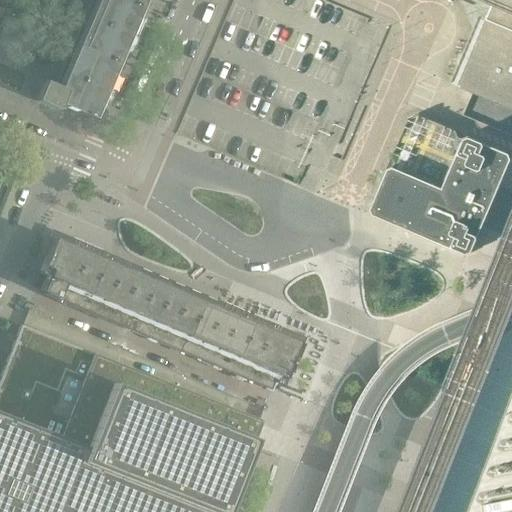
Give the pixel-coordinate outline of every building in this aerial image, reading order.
[(93,120),(144,0),(91,0),(59,77),(54,88),(43,83),(35,102),(56,111),(59,106),(76,113),(77,113),(93,120)] [(511,0),(474,0),(490,6),(455,87),(471,94),(483,99),(511,111),(511,0)] [(451,130),(418,116),(417,116),(416,117),(407,120),(406,120),(383,174),(369,208),(370,209),(373,216),(372,218),(399,229),(437,245),(442,244),(448,246),(449,250),(464,256),(470,254),(485,218),(486,216),(494,198),(494,196),(496,191),(497,190),(505,172),(506,170),(507,166),(508,163),(507,164),(508,162),(505,154),(504,154),(504,153),(467,137),(460,139),(457,138),(454,132),(451,130)] [(32,289),(39,292),(270,391),(276,375),(282,378),(284,379),(298,346),(52,241),(32,289)] [(0,511),(224,511),(259,426),(261,422),(22,327),(20,326),(0,376),(0,377),(0,378),(2,378),(0,397),(0,511)]
